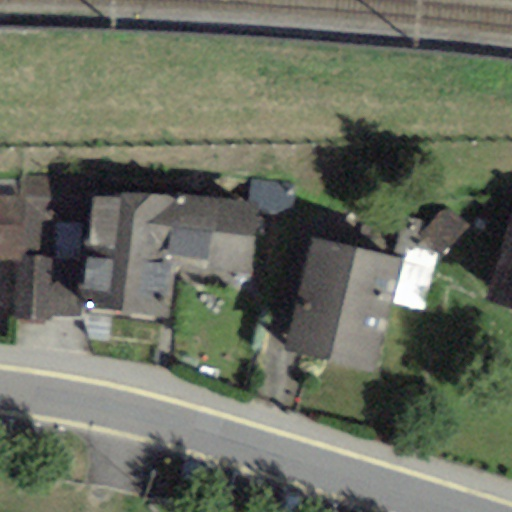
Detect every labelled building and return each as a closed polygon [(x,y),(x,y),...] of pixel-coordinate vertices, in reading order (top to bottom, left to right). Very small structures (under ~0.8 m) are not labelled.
[(89,179),(21,177),(21,181),(20,196),(18,262),(16,324),(46,325),(47,317),(84,318),(84,312),(88,196),(89,179)] [(251,272),(257,204),(122,193),(122,199),(88,196),(84,312),(170,318),(174,266),(251,272)] [(20,196),(0,195),(0,260),(18,262),(20,196)] [(511,311),(511,218),(486,303),(511,311)] [(399,260),(312,238),(285,351),(372,371),(399,260)]
